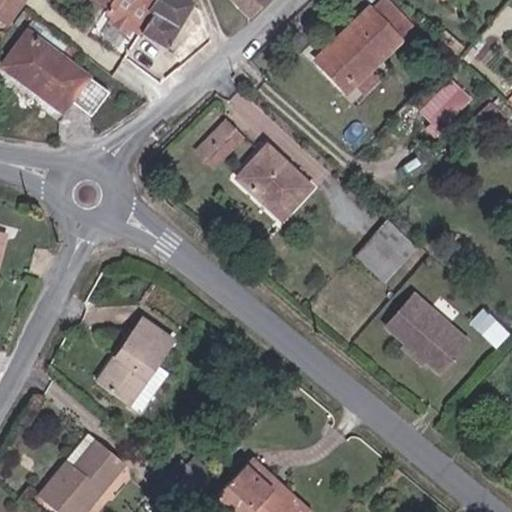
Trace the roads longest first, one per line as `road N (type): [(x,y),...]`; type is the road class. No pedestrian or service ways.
road 1 (tertiary): [(114,208),(496,511)]
road 2 (residential): [(284,0),(176,97),(110,170)]
road 3 (residential): [(80,219),(24,375),(0,412)]
